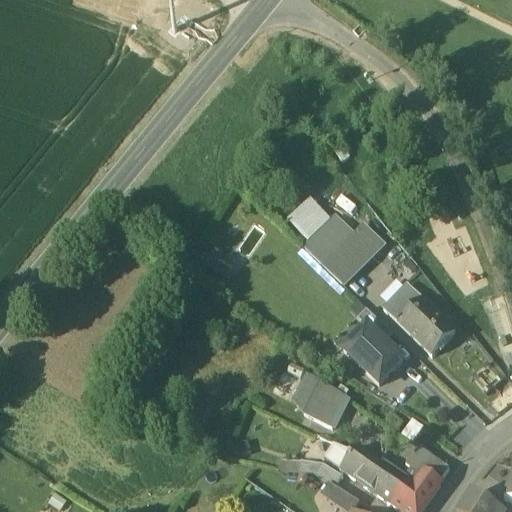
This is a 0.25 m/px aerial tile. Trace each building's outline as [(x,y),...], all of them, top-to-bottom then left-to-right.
[(335,221),(303,251),(321,268),(353,239),(335,221)] [(353,239),(321,268),(341,288),(382,249),(363,229),(353,239)] [(406,290),(383,313),(398,327),(420,304),(406,290)] [(420,304),(398,327),(432,360),(455,336),(421,303),(420,304)] [(368,331),(384,347),(392,338),(366,314),(358,322),(368,331)] [(380,389),(403,365),(384,347),(368,331),(344,355),(380,389)] [(276,389),(288,395),(300,370),(288,364),(276,389)] [(350,404),(320,387),(303,418),(333,435),(350,404)] [(453,432),(461,442),(482,426),(474,416),(453,432)] [(248,445),(236,448),(239,460),(251,457),(248,445)] [(449,473),(419,451),(406,469),(411,472),(403,484),(406,486),(414,492),(424,477),(439,487),(449,473)] [(380,468),(355,452),(340,473),(364,489),(380,468)] [(316,478),(322,468),(280,464),(279,474),(316,478)] [(343,481),(322,468),(316,478),(329,487),(336,491),(343,481)] [(403,484),(380,468),(364,489),(390,508),(391,507),(406,486),(403,484)] [(424,477),(414,492),(406,486),(391,507),(397,511),(422,511),(440,488),(439,487),(424,477)] [(336,491),(329,487),(320,500),(339,511),(356,511),(360,506),(336,491)] [(494,511),(472,497),(461,511),(494,511)]
